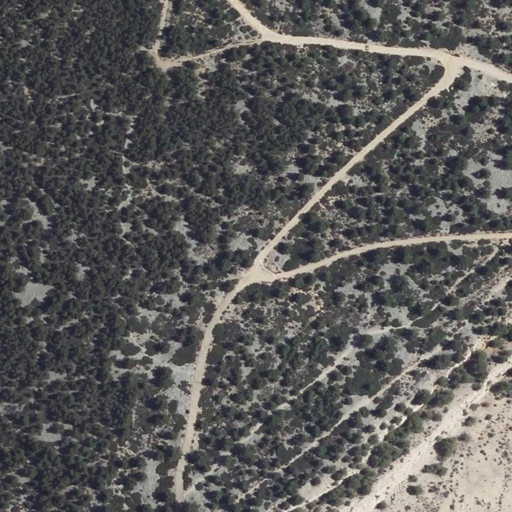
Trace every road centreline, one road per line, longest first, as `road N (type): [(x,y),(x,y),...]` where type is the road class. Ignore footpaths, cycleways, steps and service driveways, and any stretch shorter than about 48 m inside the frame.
road 1 (track): [(257,273),(285,230),(457,61)]
road 2 (track): [(178,511),(208,329),(221,305),(257,273)]
road 3 (track): [(257,273),(273,277),(374,245),(511,234)]
road 4 (track): [(234,0),(266,33),(457,61)]
road 5 (track): [(266,33),(163,65),(155,54),(166,0)]
